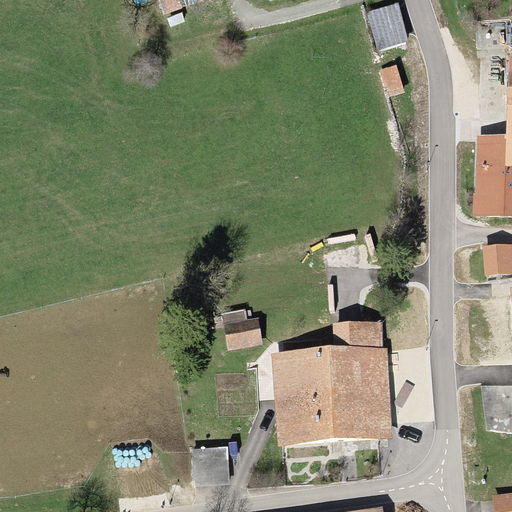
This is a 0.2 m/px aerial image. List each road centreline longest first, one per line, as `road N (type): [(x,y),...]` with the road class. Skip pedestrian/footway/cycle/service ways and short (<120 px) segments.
road 1 (residential): [(439,482),(445,227),(440,89),(422,0)]
road 2 (residential): [(243,511),(439,482)]
